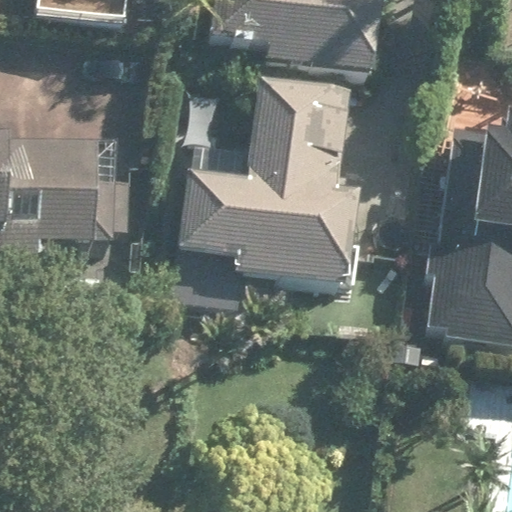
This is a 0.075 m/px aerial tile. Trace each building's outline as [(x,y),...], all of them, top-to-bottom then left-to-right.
[(48,0),(46,23),(143,34),(147,0),(48,0)] [(229,0),(224,56),(271,61),(270,77),(389,88),(397,0),(229,0)] [(356,297),(366,202),(348,200),(358,100),(267,91),(257,192),(193,186),(185,259),(250,266),(248,286),(356,297)] [(433,285),(429,333),(511,339),(511,140),(455,136),(445,260),(427,259),(425,284),(433,285)] [(110,149),(0,145),(0,244),(4,245),(4,258),(55,260),(55,252),(106,254),(110,149)] [(474,511),(511,511),(511,388),(477,387),(475,439),(500,440),(497,497),(476,496),(474,511)]
